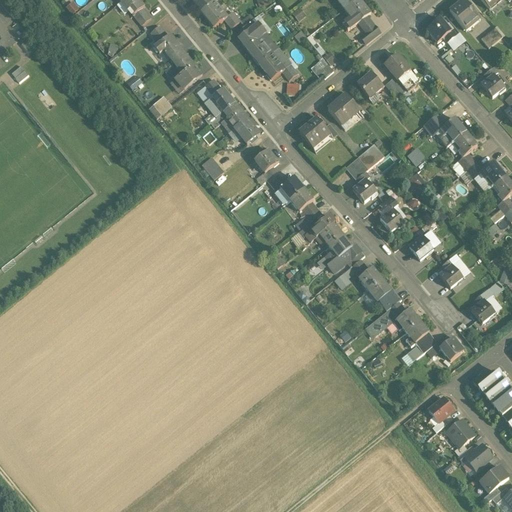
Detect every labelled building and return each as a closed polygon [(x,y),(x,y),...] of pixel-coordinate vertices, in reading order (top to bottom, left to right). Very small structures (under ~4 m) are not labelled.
[(139,4),(136,0),(125,0),(121,3),(133,17),(133,18),(134,18),(142,11),(144,9),(143,9),(139,4)] [(210,0),(190,0),(194,4),(193,5),(196,9),(198,8),(202,13),(201,14),(201,15),(214,4),(210,0)] [(348,9),(341,0),(337,2),(345,11),(348,9)] [(340,0),(341,0),(348,9),(359,0),(358,0),(359,0),(358,0),(340,0)] [(366,9),(359,1),(359,0),(348,9),(354,18),(359,24),(368,18),(371,15),(370,16),(365,10),(366,9)] [(479,0),(490,12),(503,2),(501,0),(479,0)] [(463,2),(449,14),(466,33),(480,22),(463,2)] [(227,19),(214,4),(201,15),(202,14),(206,20),(209,25),(210,24),(215,29),(214,30),(215,30),(225,21),(227,20),(227,19)] [(299,23),(307,18),(301,9),(293,15),(299,23)] [(354,18),(348,9),(345,11),(351,20),(354,18)] [(151,21),(142,11),(134,18),(142,28),(151,21)] [(241,23),(233,14),(227,19),(227,20),(225,21),(232,30),(241,23)] [(354,18),(351,20),(343,26),(348,33),(359,25),(359,24),(354,18)] [(376,28),(368,18),(359,24),(359,25),(367,35),(376,28)] [(255,20),(239,33),(243,38),(259,25),(255,20)] [(440,22),(427,33),(437,46),(443,41),(451,35),(450,34),(440,22)] [(243,38),(240,41),(247,50),(266,35),(259,25),(243,38)] [(376,28),(367,35),(361,39),(366,46),(381,34),(376,28)] [(168,39),(160,29),(151,36),(160,46),(168,39)] [(496,30),(482,41),(490,51),(504,40),(496,30)] [(451,35),(443,41),(447,45),(456,38),(452,33),(450,34),(451,35)] [(266,35),(247,50),(252,57),(251,58),(254,61),(256,60),(260,65),(259,67),(272,56),(279,51),(266,35)] [(174,44),(170,39),(170,38),(168,39),(160,46),(154,51),(159,57),(164,53),(171,61),(181,52),(174,44)] [(189,61),(181,52),(171,61),(183,76),(193,67),(188,62),(189,61)] [(333,71),(330,69),(338,62),(331,53),(311,69),(320,81),(333,71)] [(285,71),(272,56),(259,67),(260,67),(264,72),(264,73),(267,77),(269,76),(273,81),(272,82),(283,74),(285,72),(285,71)] [(397,58),(385,68),(395,80),(398,84),(404,79),(411,74),(397,58)] [(298,75),(291,66),(285,71),(285,72),(283,74),(290,82),(298,75)] [(183,76),(176,81),(185,92),(202,77),(194,67),(193,67),(183,76)] [(12,76),(19,85),(28,77),(21,68),(12,76)] [(493,70),(484,78),(488,83),(494,78),(498,75),(493,70)] [(372,77),(358,88),(370,102),(384,90),(372,77)] [(138,78),(128,85),(133,91),(143,84),(138,78)] [(488,83),(481,88),(492,101),(505,91),(494,78),(488,83)] [(409,81),(407,82),(404,79),(398,84),(406,93),(408,95),(415,89),(409,81)] [(406,93),(398,84),(395,80),(390,84),(401,98),(406,93)] [(221,93),(213,83),(205,90),(213,100),(221,93)] [(390,84),(385,88),(396,102),(401,98),(390,84)] [(300,87),(288,86),(287,97),(299,98),(300,87)] [(213,100),(212,100),(224,115),(235,106),(228,97),(227,98),(223,92),(221,93),(213,100)] [(360,114),(347,98),(329,113),(342,129),(360,114)] [(172,109),(164,99),(153,108),(161,118),(172,109)] [(224,115),(212,100),(205,106),(213,115),(217,120),(224,115)] [(235,106),(224,115),(228,120),(236,130),(246,121),(242,116),(242,115),(235,106)] [(164,117),(169,125),(177,120),(173,112),(164,117)] [(213,115),(205,122),(209,127),(217,121),(217,120),(213,115)] [(228,120),(224,115),(217,120),(217,121),(221,126),(227,122),(226,121),(228,120)] [(447,128),(438,117),(429,124),(438,135),(442,132),(441,132),(447,128)] [(236,130),(228,120),(226,121),(227,122),(234,131),(236,130)] [(221,126),(217,121),(211,126),(215,131),(221,126)] [(259,137),(246,121),(236,130),(234,131),(247,147),(259,137)] [(317,122),(305,132),(305,131),(300,136),(312,150),(329,137),(329,136),(325,131),(317,121),(316,122),(317,122)] [(447,128),(441,132),(442,132),(446,138),(448,136),(455,144),(467,135),(455,121),(447,128)] [(338,137),(330,127),(325,131),(329,136),(329,137),(332,141),(338,137)] [(467,135),(455,144),(462,153),(460,154),(464,160),(469,156),(478,149),(467,135)] [(374,147),(358,161),(368,173),(384,160),(374,147)] [(408,158),(417,169),(427,160),(417,150),(408,158)] [(269,152),(255,163),(265,176),(266,176),(274,170),(279,165),(269,152)] [(469,156),(464,160),(460,163),(468,173),(477,165),(469,156)] [(224,174),(212,160),(202,168),(214,183),(224,174)] [(484,174),(477,165),(468,173),(475,182),(482,176),(481,176),(484,174)] [(506,179),(495,165),(484,174),(481,176),(482,176),(486,182),(488,180),(495,188),(506,179)] [(277,174),(274,170),(266,176),(265,176),(264,177),(267,182),(277,174)] [(287,187),(277,174),(267,182),(278,195),(282,191),(281,191),(287,187)] [(365,175),(356,183),(360,187),(366,182),(366,183),(369,180),(365,175)] [(511,185),(506,179),(495,188),(502,196),(499,198),(503,204),(504,204),(508,200),(511,197),(511,185)] [(305,191),(295,180),(287,187),(281,191),(282,191),(291,203),(305,191)] [(366,183),(366,182),(360,187),(353,193),(364,206),(377,196),(366,183)] [(305,191),(291,203),(300,214),(303,212),(313,204),(314,203),(305,191)] [(390,199),(379,208),(383,212),(379,215),(383,220),(393,212),(398,209),(390,199)] [(511,204),(508,200),(504,204),(503,204),(498,208),(506,217),(511,211),(511,204)] [(322,216),(313,204),(303,212),(313,224),(316,221),(322,216)] [(393,212),(383,220),(380,222),(391,235),(398,230),(403,225),(404,225),(393,212)] [(320,226),(306,237),(312,244),(317,240),(317,241),(320,238),(320,237),(333,226),(334,227),(336,226),(330,218),(320,226)] [(313,224),(301,234),(305,239),(306,237),(320,226),(316,221),(313,224)] [(333,226),(320,237),(320,238),(325,244),(329,249),(343,238),(334,227),(333,226)] [(423,232),(413,240),(417,244),(423,239),(423,240),(427,237),(423,232)] [(305,239),(301,234),(291,241),(296,247),(299,248),(302,246),(305,239)] [(343,238),(329,249),(333,254),(338,260),(339,261),(353,250),(352,249),(343,238)] [(417,244),(410,249),(421,263),(434,253),(423,240),(423,239),(417,244)] [(353,250),(339,261),(338,260),(331,266),(328,268),(334,276),(348,265),(362,254),(356,246),(352,249),(353,250)] [(333,254),(326,260),(331,266),(338,260),(333,254)] [(362,254),(348,265),(351,270),(352,270),(361,262),(365,258),(362,254)] [(453,260),(443,268),(447,272),(453,267),(454,268),(457,265),(453,260)] [(370,273),(361,262),(352,270),(361,281),(370,273)] [(447,272),(440,278),(451,291),(464,281),(454,268),(453,267),(447,272)] [(361,281),(360,282),(369,293),(382,282),(373,271),(370,273),(361,281)] [(342,292),(352,285),(345,275),(335,283),(342,292)] [(382,282),(369,293),(379,305),(382,303),(391,295),(392,294),(382,282)] [(391,295),(382,303),(390,312),(399,305),(391,295)] [(484,295),(475,303),(479,307),(484,302),(485,303),(488,300),(484,295)] [(479,307),(472,312),(483,326),(495,316),(485,303),(484,302),(479,307)] [(399,305),(390,312),(398,322),(407,315),(399,305)] [(420,324),(410,312),(398,322),(397,323),(406,335),(420,324)] [(429,335),(420,324),(406,335),(411,340),(416,346),(428,336),(429,335)] [(428,336),(416,346),(424,356),(435,347),(437,345),(432,339),(431,339),(428,336)] [(411,340),(406,343),(412,350),(416,346),(411,340)] [(448,344),(444,340),(437,345),(435,347),(439,353),(441,351),(440,351),(448,344)] [(464,353),(454,340),(448,344),(440,351),(441,351),(451,363),(464,353)] [(484,380),(481,376),(472,383),(476,387),(484,380)] [(499,376),(488,384),(479,392),(479,393),(481,391),(484,396),(483,396),(487,400),(505,385),(502,381),(501,382),(498,378),(499,376)] [(484,380),(476,387),(479,392),(488,384),(484,380)] [(487,400),(486,401),(486,402),(488,400),(492,405),(491,406),(494,410),(511,395),(511,393),(510,390),(509,391),(505,387),(507,385),(506,385),(505,385),(487,400)] [(511,395),(494,410),(493,410),(494,411),(495,410),(499,414),(498,415),(502,419),(511,411),(511,410),(511,395)] [(454,413),(444,401),(428,413),(438,426),(441,423),(454,413)] [(511,411),(502,419),(506,423),(511,418),(511,411)] [(445,428),(441,423),(438,426),(432,431),(436,435),(445,428)] [(474,439),(461,423),(447,435),(459,451),(474,439)] [(475,454),(471,449),(458,460),(462,465),(466,462),(466,461),(475,454)] [(486,454),(482,449),(475,454),(466,461),(466,462),(476,474),(492,461),(486,453),(486,454)] [(508,481),(500,470),(480,486),(489,497),(496,491),(508,481)] [(489,497),(482,502),(486,507),(492,502),(500,495),(496,491),(489,497)] [(500,495),(492,502),(496,507),(503,500),(510,495),(506,491),(500,495)] [(511,493),(510,495),(503,500),(511,510),(511,493)]
